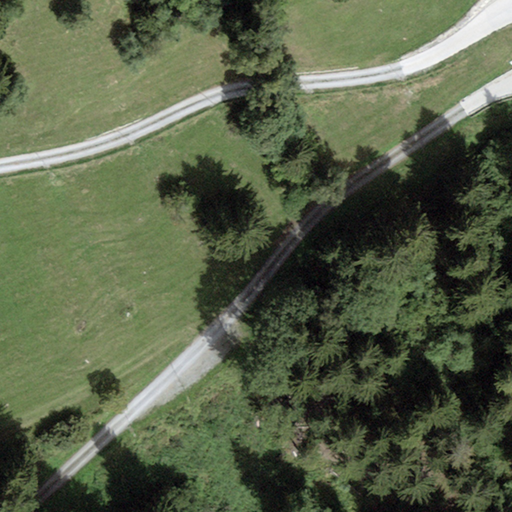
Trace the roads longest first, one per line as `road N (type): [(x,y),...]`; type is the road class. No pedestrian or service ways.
road 1 (track): [(511,84),(338,198),(302,230),(235,318),(28,511)]
road 2 (track): [(0,167),(130,138),(235,91),(348,83),(402,70),(511,9)]
